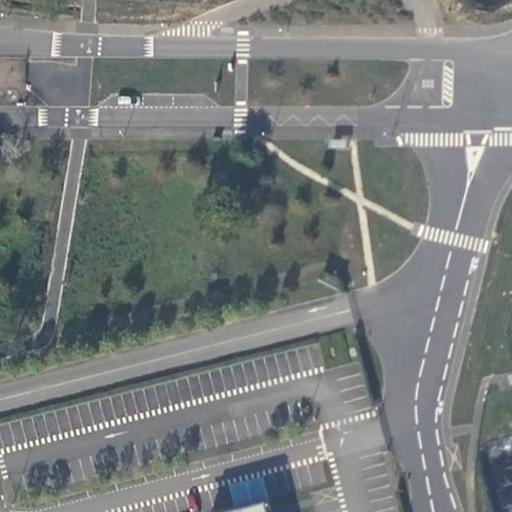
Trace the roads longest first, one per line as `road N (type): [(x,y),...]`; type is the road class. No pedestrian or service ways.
road 1 (tertiary): [(423,47),(86,49),(0,40)]
road 2 (tertiary): [(0,121),(423,125)]
